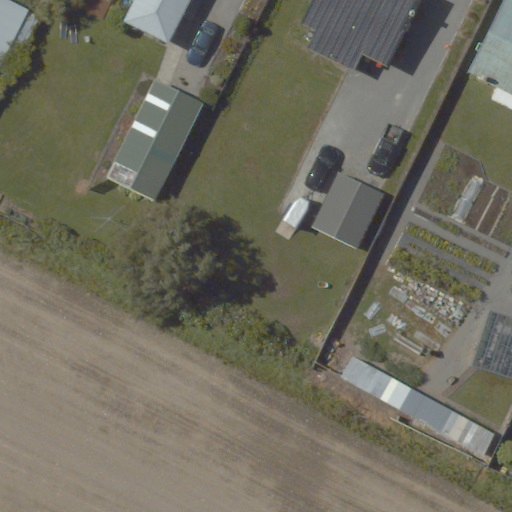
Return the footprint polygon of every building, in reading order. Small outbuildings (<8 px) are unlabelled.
[(45,11),(22,0),(0,0),(0,59),(17,68),(45,11)] [(130,0),(121,16),(171,44),(196,0),(130,0)] [(306,0),(297,18),(315,27),(306,46),(356,71),(366,51),(392,65),(424,0),(306,0)] [(511,0),(502,0),(466,65),(496,82),(488,97),(511,110),(511,0)] [(150,221),(209,104),(144,71),(85,188),(150,221)] [(361,257),(389,192),(335,169),(308,234),(361,257)] [(455,356),(433,384),(482,422),(504,395),(455,356)]
